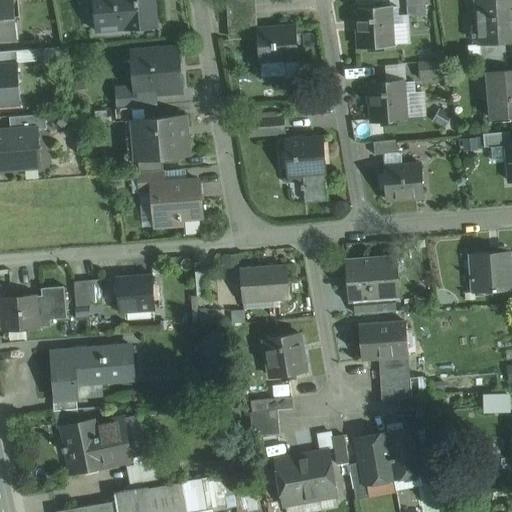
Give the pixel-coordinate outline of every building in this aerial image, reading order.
[(13,0),(0,0),(0,40),(16,39),(13,0)] [(155,0),(116,0),(117,3),(122,3),(124,29),(158,26),(155,0)] [(511,0),(476,0),(480,45),(505,43),(511,42),(511,0)] [(256,1),(227,3),(229,36),(258,34),(257,29),(256,1)] [(390,7),(356,8),(356,10),(359,46),(358,46),(358,47),(393,46),(393,44),(390,8),(390,7)] [(296,26),(257,29),(258,34),(260,62),(285,60),(299,59),(296,26)] [(481,58),(506,56),(505,43),(480,45),(481,58)] [(176,50),(134,53),(137,86),(138,93),(154,92),(179,90),(176,50)] [(481,58),(479,58),(480,73),(488,73),(488,72),(507,70),(506,56),(481,58)] [(285,60),(260,62),(261,77),(286,75),(285,60)] [(441,61),(419,63),(420,78),(443,76),(441,61)] [(0,103),(20,102),(18,65),(0,66),(0,103)] [(405,65),(386,66),(387,81),(403,80),(406,80),(405,65)] [(511,69),(507,70),(488,72),(488,73),(492,73),(496,117),(492,117),(492,119),(511,117),(511,69)] [(387,81),(368,83),(369,84),(372,121),(372,122),(407,119),(406,118),(403,81),(403,80),(387,81)] [(137,86),(118,88),(120,108),(145,106),(155,105),(154,92),(138,93),(137,86)] [(120,108),(115,109),(117,122),(133,120),(133,119),(146,118),(145,106),(120,108)] [(45,114),(10,117),(11,130),(36,128),(37,129),(47,128),(45,114)] [(455,114),(445,115),(447,127),(456,126),(455,114)] [(146,118),(133,119),(133,120),(136,161),(187,157),(184,115),(146,118)] [(284,117),(249,120),(250,135),(285,132),(284,117)] [(11,130),(0,131),(0,169),(40,166),(37,129),(36,128),(11,130)] [(509,132),(483,134),(484,145),(484,147),(507,146),(507,144),(510,144),(509,132)] [(323,137),(286,140),(289,182),(304,180),(305,202),(327,200),(325,172),(323,137)] [(477,138),(463,139),(464,152),(478,151),(477,138)] [(395,140),(373,142),(375,155),(383,154),(396,153),(395,140)] [(421,164),(402,165),(401,154),(397,153),(396,153),(383,154),(387,199),(424,197),(421,164)] [(200,181),(151,184),(155,227),(184,225),(183,218),(202,216),(200,181)] [(508,251),(472,254),(475,293),(511,290),(508,251)] [(395,257),(348,261),(351,302),(355,301),(379,299),(398,298),(395,257)] [(286,266),(241,269),(244,302),(289,299),(286,266)] [(209,271),(196,272),(197,296),(210,295),(209,271)] [(153,276),(117,279),(120,311),(155,309),(153,276)] [(101,280),(88,281),(89,306),(103,304),(101,280)] [(88,281),(74,282),(76,307),(89,306),(88,281)] [(42,295),(35,296),(35,294),(1,297),(4,331),(38,328),(38,327),(51,326),(51,319),(67,318),(64,286),(42,288),(42,295)] [(379,299),(355,301),(356,315),(380,313),(379,299)] [(405,323),(359,326),(362,359),(379,358),(408,356),(405,323)] [(299,333),(265,339),(271,378),(306,372),(299,333)] [(133,346),(53,352),(53,351),(52,351),(55,397),(56,400),(77,398),(78,398),(77,379),(88,379),(88,383),(90,383),(89,378),(107,377),(107,381),(108,381),(108,377),(134,375),(134,379),(135,379),(133,346)] [(408,356),(379,358),(381,388),(411,386),(408,356)] [(411,386),(381,388),(382,401),(399,399),(412,398),(411,386)] [(509,396),(487,396),(486,408),(509,408),(509,396)] [(77,398),(56,400),(55,397),(54,398),(55,411),(77,410),(77,398)] [(292,397),(269,399),(270,411),(278,410),(293,409),(292,397)] [(412,398),(399,399),(400,411),(424,409),(423,397),(412,398)] [(77,410),(55,411),(57,428),(62,427),(80,423),(77,410)] [(270,411),(251,413),(252,425),(279,422),(278,410),(270,411)] [(95,424),(94,421),(80,423),(62,427),(66,448),(73,446),(78,471),(98,467),(98,465),(147,455),(139,415),(95,424)] [(279,422),(252,425),(253,436),(280,434),(279,422)] [(414,429),(386,434),(394,479),(422,474),(414,429)] [(386,434),(357,439),(362,462),(366,484),(367,484),(394,479),(386,434)] [(349,463),(344,435),(333,437),(338,465),(349,463)] [(329,454),(312,457),(318,496),(336,493),(329,454)] [(312,457),(294,461),(301,499),(318,496),(312,457)] [(294,461),(277,463),(284,502),(301,499),(294,461)] [(366,484),(362,462),(350,464),(356,500),(369,497),(367,484),(366,484)] [(202,478),(182,482),(187,511),(206,511),(208,511),(202,478)] [(187,511),(182,482),(149,487),(114,493),(116,501),(117,511),(187,511)] [(117,511),(116,501),(56,511),(117,511)]
